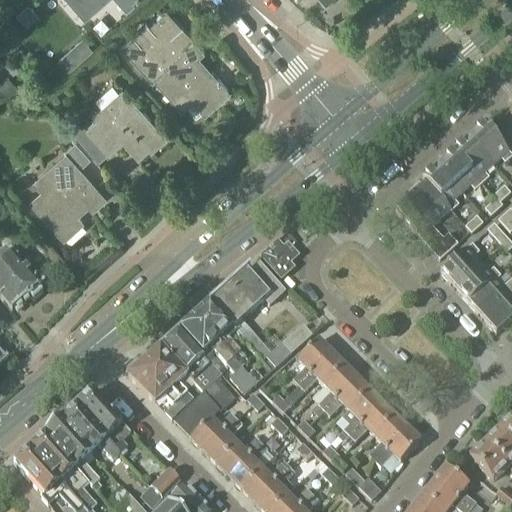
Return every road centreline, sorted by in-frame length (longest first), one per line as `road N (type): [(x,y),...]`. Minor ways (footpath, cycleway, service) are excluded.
road 1 (secondary): [(123,320),(186,284),(354,142)]
road 2 (secondary): [(334,122),(123,320)]
road 3 (residential): [(456,423),(310,284),(310,263),(350,225)]
road 4 (residential): [(80,357),(232,511)]
road 5 (secondary): [(354,142),(511,11)]
road 6 (residential): [(350,225),(494,364)]
road 7 (secondary): [(481,0),(334,122)]
road 8 (residential): [(486,102),(350,225)]
road 9 (tertiary): [(334,122),(227,0)]
